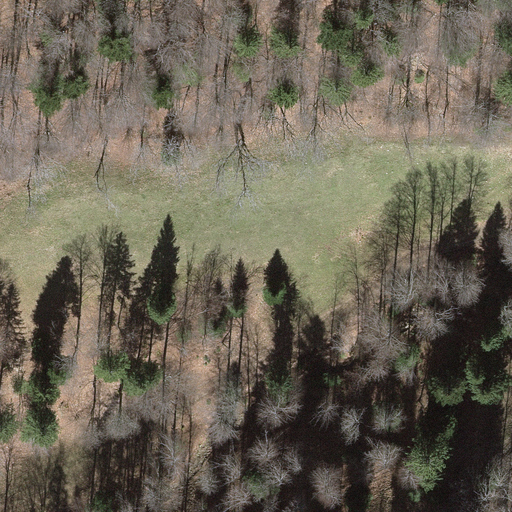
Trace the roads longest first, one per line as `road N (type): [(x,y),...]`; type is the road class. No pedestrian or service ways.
road 1 (track): [(0,504),(329,320),(391,276),(440,224),(511,177)]
road 2 (track): [(0,221),(112,172),(257,142),(511,132)]
